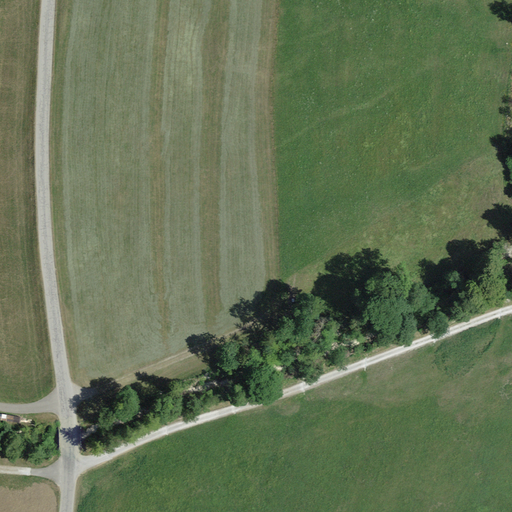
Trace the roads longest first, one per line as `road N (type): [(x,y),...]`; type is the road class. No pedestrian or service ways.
road 1 (unclassified): [(48,0),(43,208),(67,411),(65,511)]
road 2 (track): [(511,308),(69,464)]
